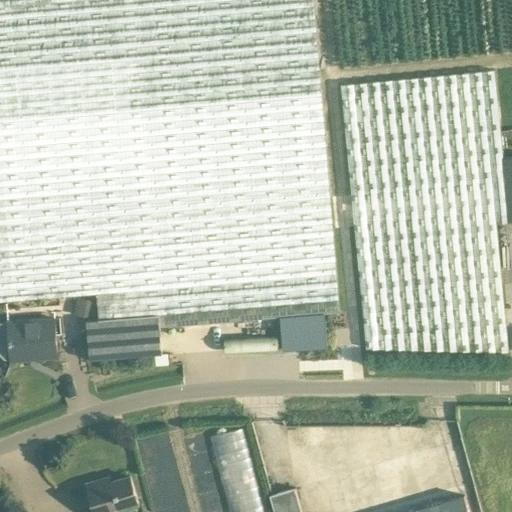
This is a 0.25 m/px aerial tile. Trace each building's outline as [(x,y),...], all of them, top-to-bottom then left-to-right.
[(338,311),(312,0),(0,0),(0,300),(97,292),(100,322),(86,323),(89,361),(161,355),(159,326),(280,316),(283,349),(326,346),(323,312),(338,311)] [(510,351),(497,222),(511,220),(511,156),(504,157),(495,69),(342,84),(367,348),(510,351)] [(79,297),(76,309),(89,312),(92,301),(79,297)] [(12,360),(58,356),(55,319),(1,322),(0,323),(0,342),(1,344),(11,343),(12,360)] [(210,437),(229,511),(267,511),(246,428),(210,437)] [(114,511),(140,504),(131,475),(101,484),(100,480),(87,483),(95,511),(114,511)] [(457,497),(448,499),(424,506),(405,511),(302,511),(295,487),(270,494),(275,511),(468,511),(463,495),(461,496),(457,497)]
